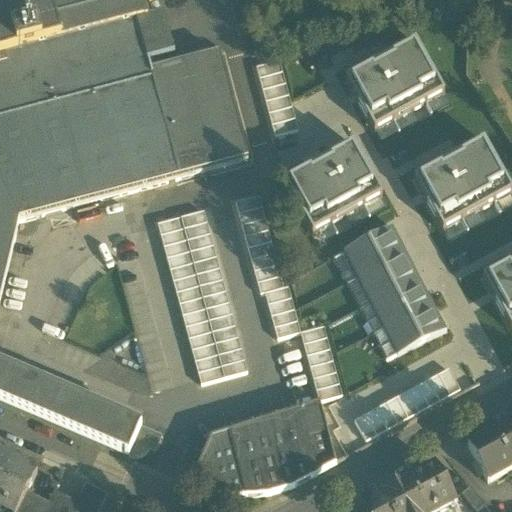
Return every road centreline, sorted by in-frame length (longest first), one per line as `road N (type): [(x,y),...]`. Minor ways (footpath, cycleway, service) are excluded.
road 1 (unknown): [(141,214),(97,230),(59,259),(43,295),(42,339),(74,366),(182,413)]
road 2 (residential): [(510,404),(314,511)]
road 3 (residential): [(510,404),(405,215)]
road 4 (unknown): [(182,413),(141,214)]
road 5 (residential): [(180,511),(173,502),(0,426)]
